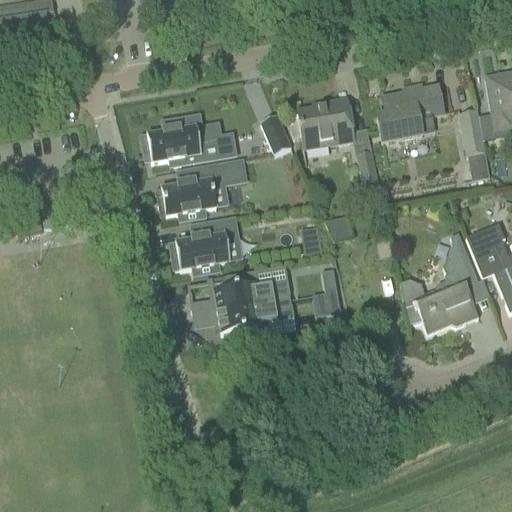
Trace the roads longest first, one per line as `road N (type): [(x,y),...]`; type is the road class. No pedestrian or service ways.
road 1 (unclassified): [(222,511),(166,365),(91,90)]
road 2 (residential): [(511,22),(91,90)]
